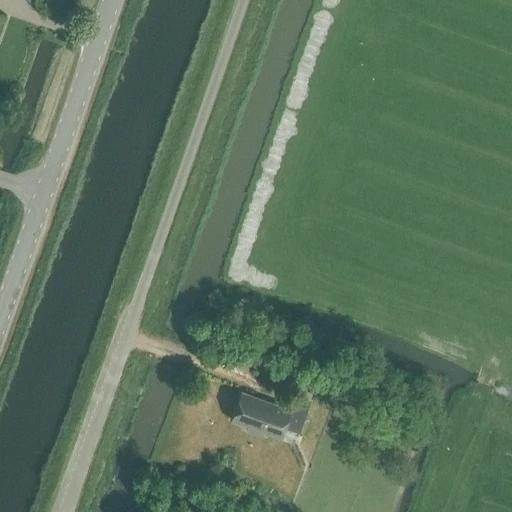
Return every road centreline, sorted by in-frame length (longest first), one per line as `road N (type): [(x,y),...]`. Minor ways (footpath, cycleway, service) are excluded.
road 1 (unclassified): [(63,511),(242,0)]
road 2 (tertiary): [(0,323),(112,0)]
